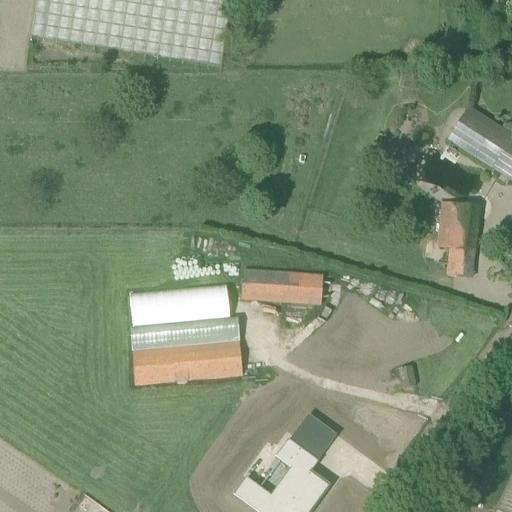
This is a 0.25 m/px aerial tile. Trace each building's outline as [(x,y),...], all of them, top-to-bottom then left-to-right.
[(220,70),(223,49),(230,0),(35,0),(30,41),(220,70)] [(511,134),(469,107),(446,143),(511,184),(511,134)] [(474,253),(479,208),(440,204),(435,248),(474,253)] [(511,224),(502,234),(511,244),(511,224)] [(321,307),(322,285),(323,277),(242,271),(239,301),(321,307)] [(359,297),(328,338),(349,354),(380,313),(359,297)] [(241,379),(237,344),(130,354),(134,389),(241,379)] [(308,478),(310,475),(318,464),(318,463),(289,443),(288,442),(275,459),(279,462),(291,470),(270,498),(259,490),(246,480),(233,497),(253,511),(308,511),(323,492),(319,489),(320,487),(308,478)] [(511,511),(511,479),(496,511),(511,511)]
